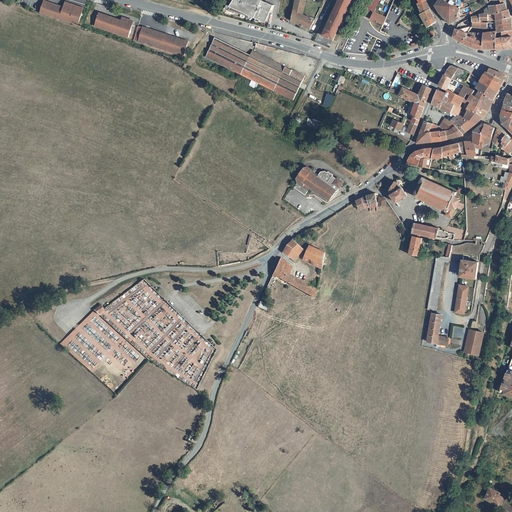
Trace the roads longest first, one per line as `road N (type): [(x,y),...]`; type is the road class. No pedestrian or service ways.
road 1 (tertiary): [(127,0),(347,62),(449,49)]
road 2 (unclassified): [(270,260),(201,440),(154,511)]
road 3 (residential): [(64,321),(127,277),(221,272),(270,260)]
road 4 (residential): [(511,190),(483,255),(475,310)]
road 5 (unclassified): [(364,189),(292,231),(270,260)]
